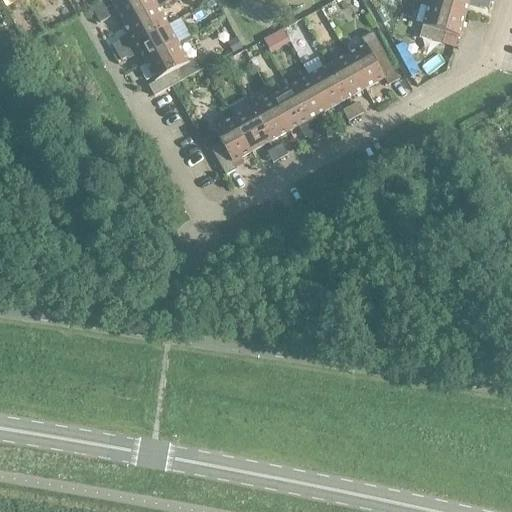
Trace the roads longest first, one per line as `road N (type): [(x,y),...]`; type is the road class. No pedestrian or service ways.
road 1 (residential): [(141,112),(194,208),(220,214),(492,59),(511,0)]
road 2 (tertiary): [(421,511),(0,427)]
